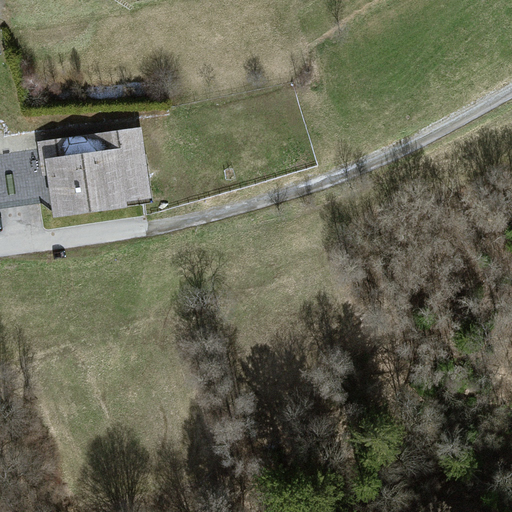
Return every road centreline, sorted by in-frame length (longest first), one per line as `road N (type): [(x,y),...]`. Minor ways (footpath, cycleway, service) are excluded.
road 1 (track): [(511,99),(459,130),(308,189),(160,229)]
road 2 (residential): [(160,229),(0,249)]
